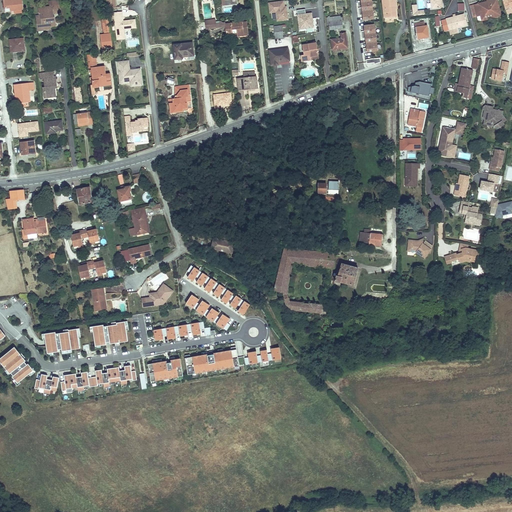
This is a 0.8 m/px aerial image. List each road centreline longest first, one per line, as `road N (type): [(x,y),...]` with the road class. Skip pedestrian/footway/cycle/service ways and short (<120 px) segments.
road 1 (secondary): [(149,156),(449,51)]
road 2 (residential): [(0,316),(50,367),(244,334)]
road 3 (track): [(269,307),(415,488)]
road 4 (residential): [(149,156),(181,246),(264,295),(269,307)]
road 5 (unknown): [(390,68),(389,250)]
road 6 (secondary): [(0,183),(149,156)]
road 7 (residential): [(449,51),(429,137),(428,190)]
